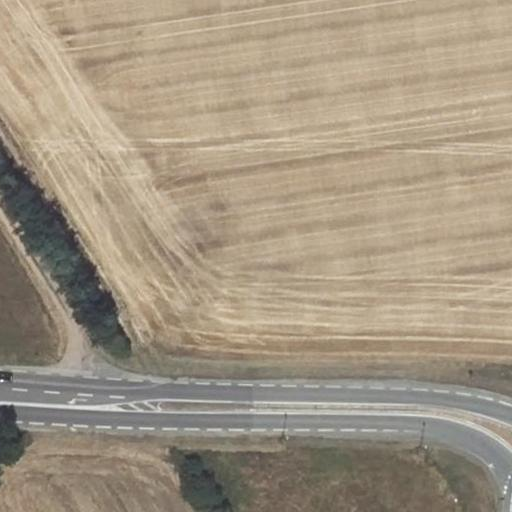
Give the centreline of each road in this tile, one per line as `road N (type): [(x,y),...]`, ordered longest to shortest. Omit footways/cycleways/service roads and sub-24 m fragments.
road 1 (secondary): [(0,413),(417,422),(463,430),(489,445),(511,476)]
road 2 (secondary): [(511,414),(422,395),(68,391)]
road 3 (track): [(111,393),(106,361),(79,332),(0,202)]
